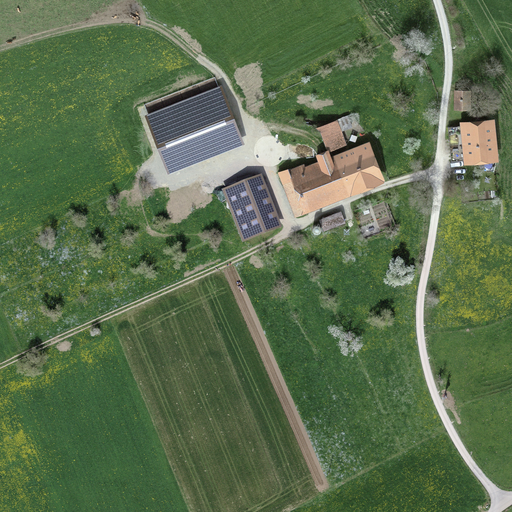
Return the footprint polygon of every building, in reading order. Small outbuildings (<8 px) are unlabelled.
[(467,90),(458,90),(458,107),(467,107),(467,90)] [(348,116),(318,127),(322,131),(330,150),(346,144),(340,130),(352,125),(348,116)] [(469,159),(494,157),(490,123),(450,128),(451,138),(467,136),(469,159)] [(352,184),(353,186),(379,176),(368,147),(346,155),(345,153),(341,154),(342,158),(335,161),(334,159),(333,159),(330,152),(320,156),(323,166),(306,172),(303,163),(292,167),(295,176),(284,180),(294,205),(352,184)] [(245,237),(273,226),(255,180),(227,191),(245,237)] [(339,212),(322,219),(325,226),(342,220),(339,212)]
